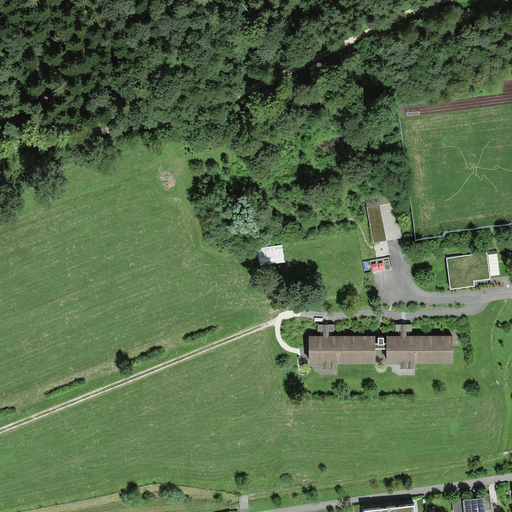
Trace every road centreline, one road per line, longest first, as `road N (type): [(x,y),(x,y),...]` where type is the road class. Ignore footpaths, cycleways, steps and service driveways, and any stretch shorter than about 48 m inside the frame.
road 1 (track): [(0,431),(276,317),(410,315),(473,308),(478,295)]
road 2 (track): [(0,150),(198,112),(441,0)]
